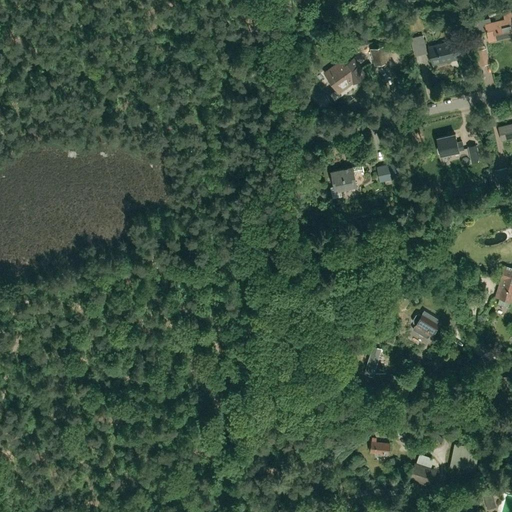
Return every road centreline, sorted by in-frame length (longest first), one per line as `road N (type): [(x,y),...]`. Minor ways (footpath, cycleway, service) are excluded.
road 1 (track): [(295,143),(297,220),(265,237),(208,511)]
road 2 (unclassified): [(511,91),(295,143),(284,0)]
road 3 (track): [(0,299),(265,237)]
